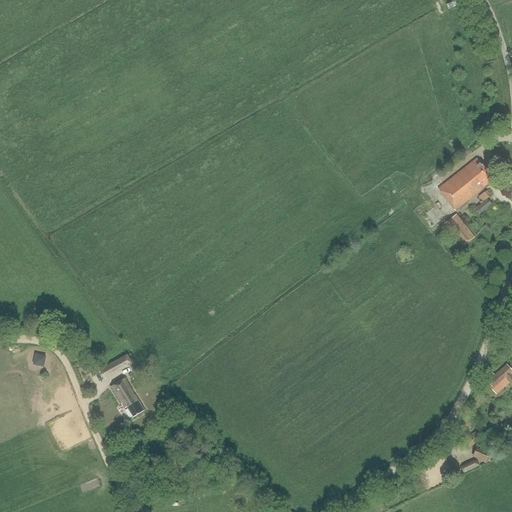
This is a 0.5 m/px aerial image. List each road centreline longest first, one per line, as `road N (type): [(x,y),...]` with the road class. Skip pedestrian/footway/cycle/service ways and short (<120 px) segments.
road 1 (track): [(511,270),(472,378),(444,426),(333,511)]
road 2 (track): [(145,511),(114,475),(66,362),(42,343),(0,340)]
